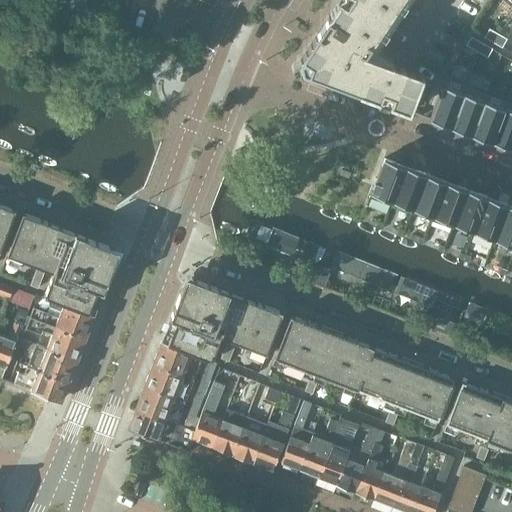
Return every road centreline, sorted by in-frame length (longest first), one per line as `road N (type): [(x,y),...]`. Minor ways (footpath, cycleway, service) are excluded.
road 1 (residential): [(173,242),(511,373)]
road 2 (residential): [(227,68),(511,178)]
road 3 (tertiary): [(153,235),(51,478)]
road 4 (tertiary): [(82,489),(173,242)]
road 5 (residential): [(0,173),(153,235)]
road 6 (tertiary): [(173,210),(227,68)]
